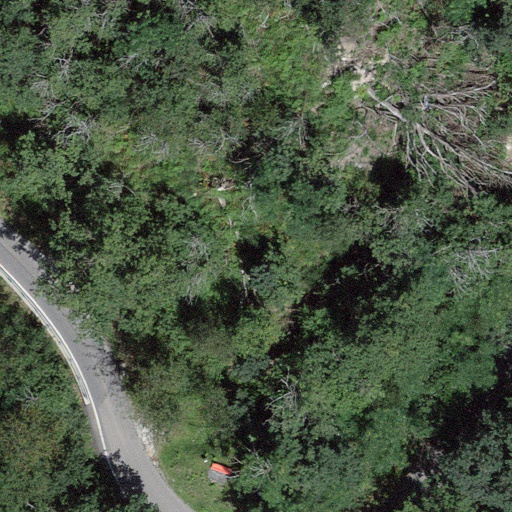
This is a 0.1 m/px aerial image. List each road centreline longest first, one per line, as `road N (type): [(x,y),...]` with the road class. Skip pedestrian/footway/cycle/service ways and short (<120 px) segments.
road 1 (unclassified): [(160,511),(91,362),(0,242)]
road 2 (unclassified): [(511,351),(391,511)]
